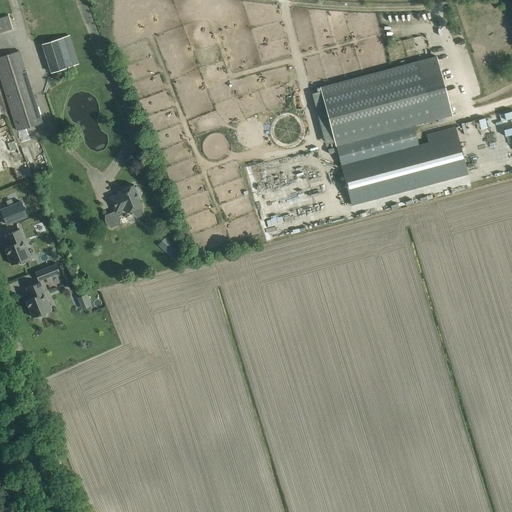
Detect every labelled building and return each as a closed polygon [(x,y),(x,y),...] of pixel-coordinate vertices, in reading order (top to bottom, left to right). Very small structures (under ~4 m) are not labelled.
[(0,32),(12,28),(8,16),(0,18),(0,32)] [(51,73),(74,65),(65,36),(42,44),(51,73)] [(0,56),(0,75),(17,131),(42,123),(19,51),(0,56)] [(419,145),(413,125),(452,115),(436,56),(320,87),(341,166),(419,145)] [(428,142),(419,145),(341,166),(351,205),(467,174),(455,126),(426,134),(428,142)] [(12,138),(14,144),(9,145),(11,154),(16,153),(18,158),(23,157),(18,137),(12,138)] [(134,187),(133,185),(117,191),(118,194),(110,197),(115,212),(124,209),(126,213),(142,207),(137,195),(139,194),(140,192),(139,187),(136,187),(134,187)] [(21,201),(0,210),(6,224),(26,216),(21,201)] [(9,245),(4,247),(11,264),(18,261),(19,264),(21,264),(24,263),(25,261),(24,259),(30,257),(19,229),(5,235),(9,245)] [(169,241),(162,248),(170,255),(177,248),(169,241)] [(59,273),(55,264),(44,269),(48,277),(59,273)] [(46,314),(45,312),(51,310),(40,282),(26,288),(30,298),(25,300),(31,317),(38,314),(39,316),(41,317),(45,316),(46,314)] [(81,308),(92,305),(88,293),(78,296),(81,308)]
